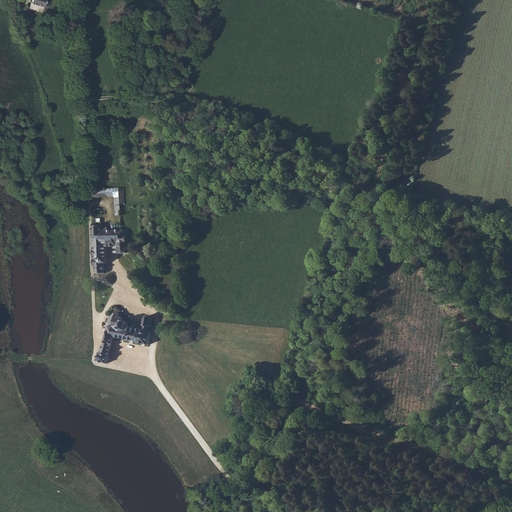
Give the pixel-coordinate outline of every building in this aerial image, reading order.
[(39,13),(41,7),(31,4),(29,10),(39,13)] [(148,94),(156,93),(155,83),(148,83),(146,67),(137,67),(139,96),(148,95),(148,94)] [(116,216),(121,216),(121,206),(124,205),(124,189),(91,189),(91,198),(115,198),(115,214),(116,216)] [(118,254),(127,253),(126,242),(127,242),(126,237),(124,237),(124,231),(121,231),(102,232),(101,219),(95,219),(95,223),(93,223),(94,243),(94,251),(93,251),(94,257),(95,257),(95,268),(97,268),(97,274),(105,274),(105,264),(108,264),(107,260),(107,258),(106,248),(118,248),(118,254)] [(96,361),(107,365),(115,338),(137,343),(137,344),(149,346),(151,335),(150,335),(150,333),(148,332),(149,328),(150,328),(152,317),(149,316),(146,316),(145,318),(144,326),(144,327),(144,330),(129,327),(127,324),(128,322),(123,321),(124,319),(120,318),(121,314),(116,313),(116,314),(110,313),(108,332),(107,334),(102,353),(99,352),(99,357),(96,361)]
